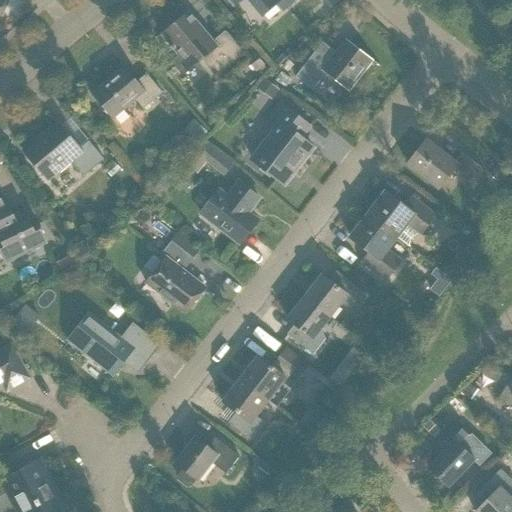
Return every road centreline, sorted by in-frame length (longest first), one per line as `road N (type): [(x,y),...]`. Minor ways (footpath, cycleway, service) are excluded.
road 1 (residential): [(120,511),(119,473),(443,52)]
road 2 (residential): [(416,511),(383,470),(386,439),(499,327),(511,324)]
road 3 (unclassified): [(0,86),(106,0)]
